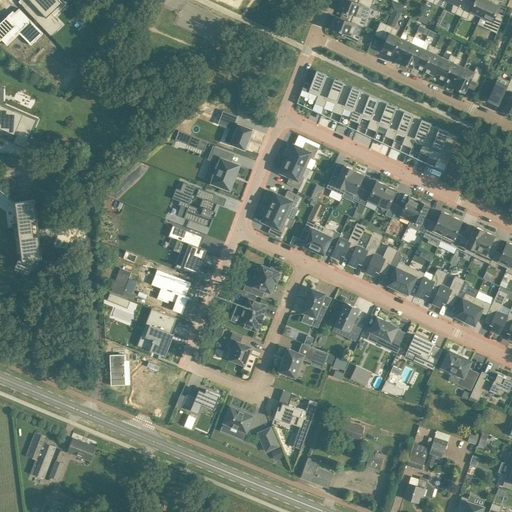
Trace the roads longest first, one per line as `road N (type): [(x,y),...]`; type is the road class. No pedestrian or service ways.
road 1 (residential): [(237,231),(187,365),(252,392),(304,262)]
road 2 (secondary): [(325,511),(0,377)]
road 3 (residential): [(511,224),(281,116)]
road 4 (residential): [(511,360),(304,262)]
road 5 (residential): [(511,128),(312,36)]
road 6 (residential): [(281,116),(237,231)]
